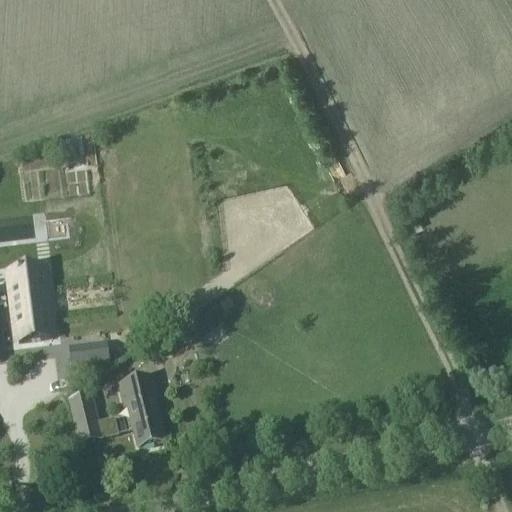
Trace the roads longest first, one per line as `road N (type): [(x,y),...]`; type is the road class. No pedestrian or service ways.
road 1 (track): [(278,0),(479,433)]
road 2 (tertiary): [(135,511),(511,426)]
road 3 (track): [(296,38),(0,146)]
